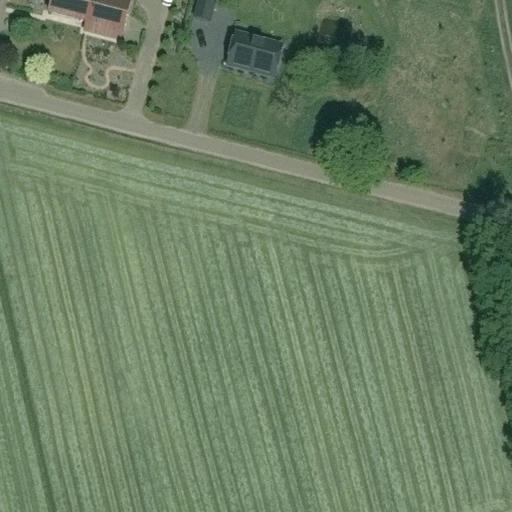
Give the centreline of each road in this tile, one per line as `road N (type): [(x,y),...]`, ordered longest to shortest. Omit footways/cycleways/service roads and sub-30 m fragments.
road 1 (unclassified): [(511,219),(0,93)]
road 2 (unknown): [(418,196),(467,0)]
